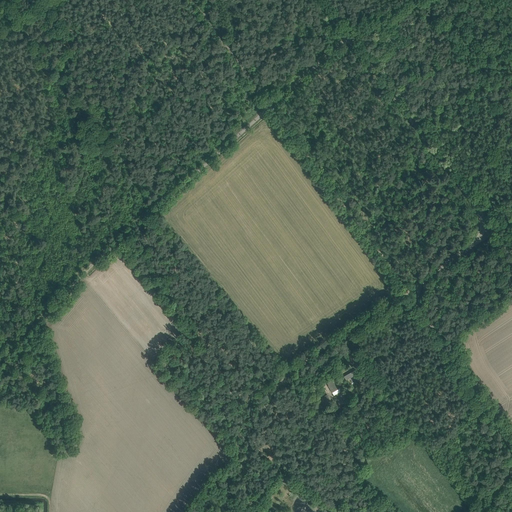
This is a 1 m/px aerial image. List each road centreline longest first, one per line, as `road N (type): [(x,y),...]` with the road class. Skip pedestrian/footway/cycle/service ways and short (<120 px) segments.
road 1 (unclassified): [(511,438),(419,304),(421,285),(480,244),(486,220),(351,37)]
road 2 (unclassified): [(0,371),(80,276),(351,37)]
road 3 (track): [(411,292),(290,365),(193,511)]
